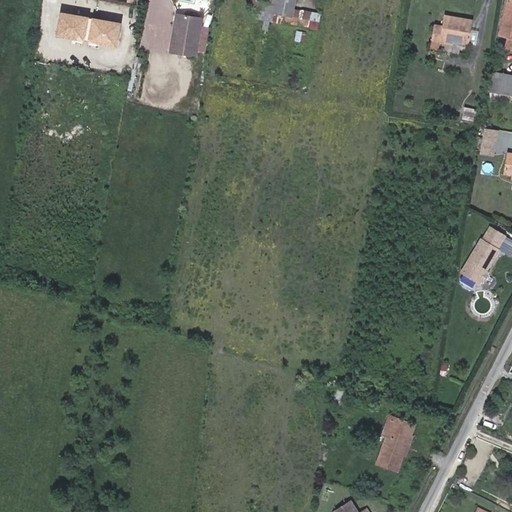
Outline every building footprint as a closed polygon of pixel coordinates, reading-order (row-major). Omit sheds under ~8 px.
[(261,0),(259,11),(257,21),(264,21),(270,22),(273,22),(318,30),(321,13),(296,8),(297,0),(261,0)] [(511,1),(507,1),(499,37),(506,38),(503,51),(511,53),(511,1)] [(143,13),(145,3),(138,2),(137,5),(134,4),(133,11),(143,13)] [(468,38),(472,15),(443,10),(442,20),(431,18),(428,37),(439,39),(440,33),(451,35),(468,38)] [(74,14),(61,12),(57,34),(73,36),(73,35),(83,37),(90,38),(100,40),(100,41),(116,44),(120,22),(107,20),(107,23),(103,23),(103,19),(77,15),(77,18),(73,17),(74,14)] [(204,18),(177,13),(171,52),(198,57),(199,50),(203,26),(204,18)] [(209,27),(203,26),(199,50),(206,51),(209,27)] [(296,29),(294,40),(307,42),(309,31),(296,29)] [(82,44),(83,37),(73,35),(73,36),(72,42),(82,44)] [(99,47),(100,41),(100,40),(90,38),(89,45),(99,47)] [(511,79),(491,77),(489,95),(490,95),(511,98),(511,79)] [(511,102),(511,98),(490,95),(489,101),(511,105),(511,102)] [(468,102),(466,116),(476,117),(478,104),(468,102)] [(487,126),(481,152),(495,155),(501,129),(487,126)] [(507,227),(495,221),(493,225),(505,231),(507,227)] [(482,239),(461,274),(478,285),(479,283),(482,284),(487,275),(485,274),(486,272),(484,271),(486,268),(487,269),(499,250),(498,249),(505,237),(491,228),(483,241),(482,239)] [(341,405),(343,390),(337,388),(335,404),(341,405)] [(378,432),(386,434),(392,413),(384,411),(378,432)] [(392,413),(386,434),(379,460),(400,466),(405,449),(411,429),(414,419),(392,413)] [(411,429),(405,449),(412,451),(418,431),(411,429)] [(369,511),(368,510),(364,511),(358,511),(352,501),(335,511),(336,511),(369,511)]
